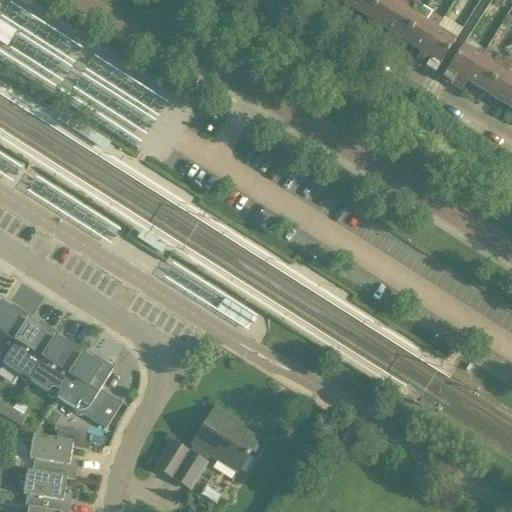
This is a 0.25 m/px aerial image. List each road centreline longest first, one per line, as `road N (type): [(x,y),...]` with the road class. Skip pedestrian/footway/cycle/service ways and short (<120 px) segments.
road 1 (tertiary): [(511,253),(253,91),(74,0)]
road 2 (residential): [(112,511),(128,448),(178,357),(0,244)]
road 3 (residential): [(511,510),(262,358)]
road 4 (residential): [(293,0),(511,136)]
